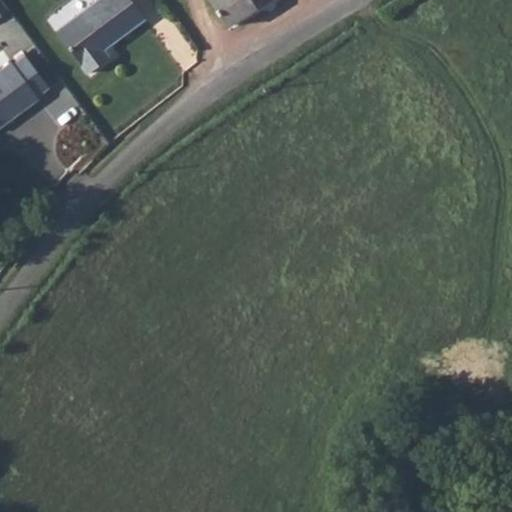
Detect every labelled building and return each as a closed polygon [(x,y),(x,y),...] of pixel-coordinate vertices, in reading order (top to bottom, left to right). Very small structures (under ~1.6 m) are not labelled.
[(128,0),(103,0),(53,36),(85,78),(102,67),(94,56),(143,19),(128,0)] [(207,0),(225,27),(268,0),(207,0)] [(511,20),(500,29),(511,47),(511,20)] [(23,58),(10,68),(32,98),(46,87),(23,58)] [(32,98),(10,68),(9,67),(0,73),(0,124),(34,100),(32,98)]
